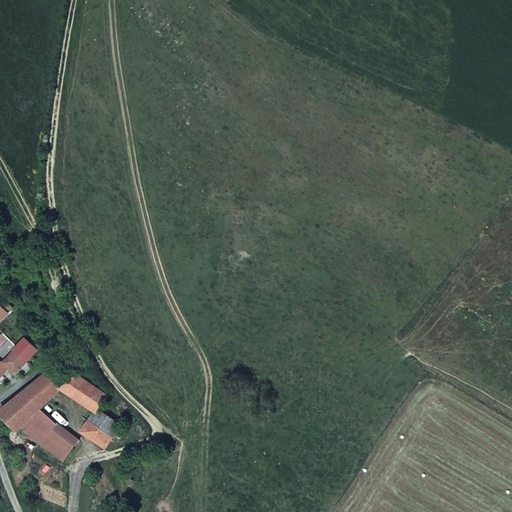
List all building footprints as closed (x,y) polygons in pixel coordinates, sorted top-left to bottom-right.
[(15,352),(21,347),(28,340),(14,323),(2,332),(9,341),(7,343),(15,352)] [(0,348),(7,343),(9,341),(2,332),(0,330),(0,348)] [(11,372),(30,357),(21,347),(15,352),(7,343),(0,348),(0,364),(2,363),(11,372)] [(39,364),(0,400),(0,408),(12,422),(16,419),(50,455),(61,445),(69,436),(35,400),(56,381),(56,380),(39,364)] [(66,367),(56,380),(56,381),(88,402),(99,389),(66,367)] [(72,426),(78,430),(97,443),(104,434),(109,440),(113,433),(115,431),(108,425),(113,420),(90,404),(72,426)]
